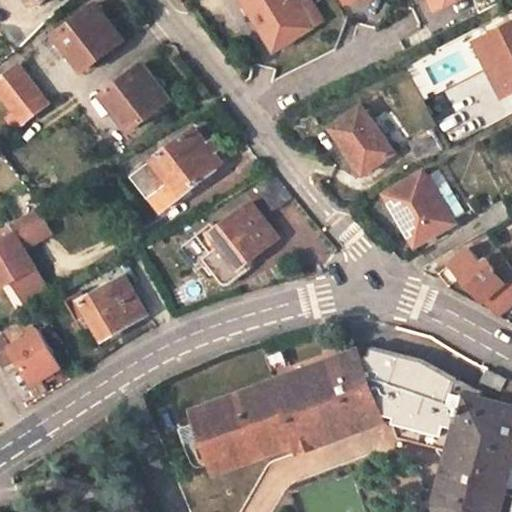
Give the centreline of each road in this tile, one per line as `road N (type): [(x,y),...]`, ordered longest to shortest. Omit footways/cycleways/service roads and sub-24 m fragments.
road 1 (unclassified): [(0,453),(189,337),(314,300),(393,296)]
road 2 (residential): [(150,0),(393,296)]
road 3 (unknown): [(259,511),(285,472),(379,439)]
road 4 (unknown): [(117,381),(173,511)]
road 5 (unclassified): [(393,296),(511,347)]
